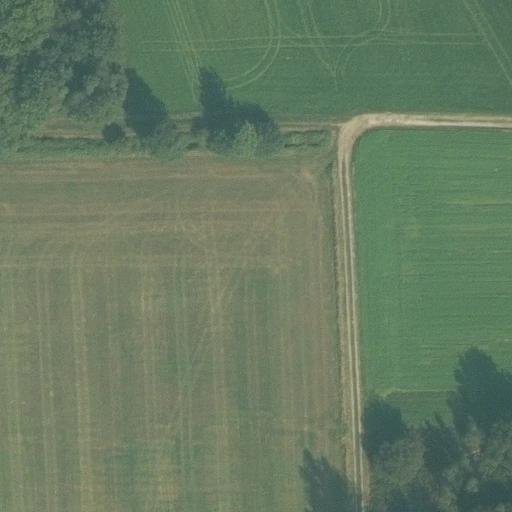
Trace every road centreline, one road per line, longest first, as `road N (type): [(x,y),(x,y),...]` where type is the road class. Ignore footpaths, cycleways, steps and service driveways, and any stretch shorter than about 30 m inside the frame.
road 1 (track): [(344,127),(350,403),(362,511)]
road 2 (track): [(0,133),(344,127)]
road 3 (track): [(511,126),(344,127)]
